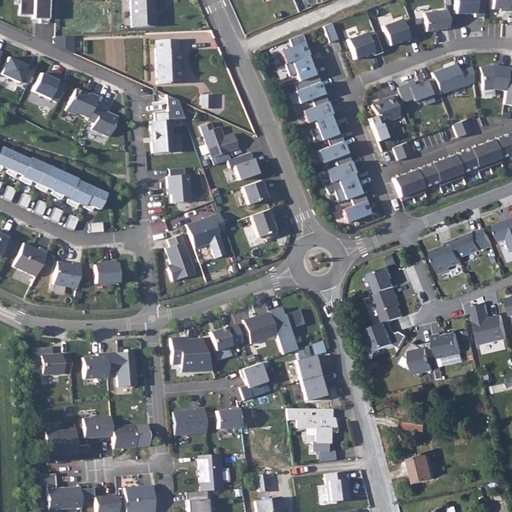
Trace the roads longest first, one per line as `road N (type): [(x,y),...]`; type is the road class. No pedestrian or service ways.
road 1 (residential): [(511,44),(456,44),(344,86),(402,230)]
road 2 (residential): [(0,29),(135,91),(144,235)]
road 3 (tertiary): [(313,241),(214,0)]
road 4 (tertiary): [(385,511),(324,280)]
road 5 (residential): [(402,230),(436,309),(511,282)]
road 6 (residential): [(0,307),(39,323),(80,327),(152,319)]
road 7 (residential): [(152,319),(297,267)]
road 8 (residential): [(144,235),(76,240),(0,204)]
